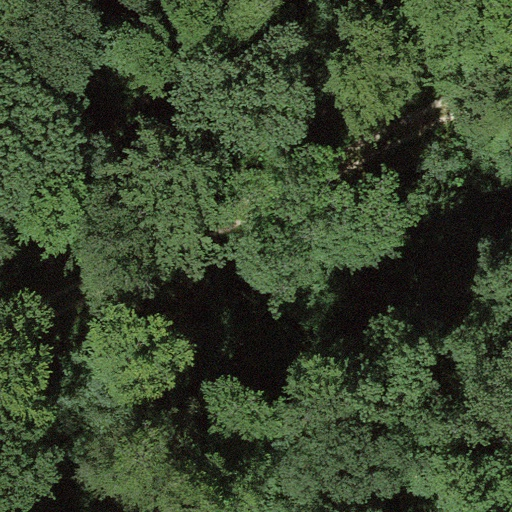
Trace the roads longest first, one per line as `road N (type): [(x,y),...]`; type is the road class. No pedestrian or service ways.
road 1 (track): [(511,77),(0,331)]
road 2 (track): [(0,72),(385,138)]
road 3 (track): [(511,238),(385,138)]
